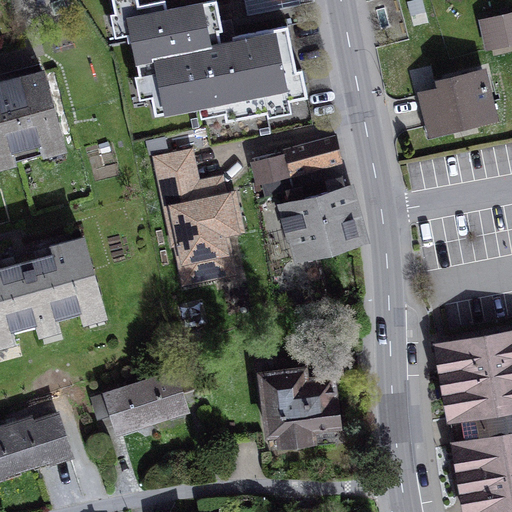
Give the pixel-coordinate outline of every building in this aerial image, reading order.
[(219,31),(223,31),(221,22),(217,1),(167,11),(165,0),(140,5),(138,0),(112,0),(115,13),(123,12),(127,35),(129,42),(133,41),(140,75),(147,74),(152,97),(155,115),(199,106),(223,102),(225,114),(227,121),(268,113),(266,106),(290,101),(308,97),(302,70),(297,71),(288,26),(235,37),(233,37),(234,43),(222,45),(219,31)] [(420,0),(418,0),(408,2),(411,13),(422,10),(420,0)] [(116,38),(127,35),(123,12),(115,13),(111,14),(116,38)] [(511,15),(482,23),(487,48),(511,42),(511,15)] [(233,37),(235,37),(232,20),(221,22),(223,31),(219,31),(222,45),(234,43),(233,37)] [(62,140),(43,71),(0,82),(0,157),(11,154),(43,145),(62,140)] [(440,82),(441,90),(434,92),(422,95),(429,124),(430,126),(455,120),(457,127),(459,127),(478,122),(495,118),(483,72),(453,79),(441,82),(440,82)] [(140,100),(152,97),(147,74),(140,75),(135,76),(140,100)] [(434,92),(441,90),(440,82),(441,82),(441,80),(432,82),(434,92)] [(269,117),(292,112),(290,101),(266,106),(268,113),(269,117)] [(202,118),(225,114),(223,102),(199,106),(202,118)] [(428,140),(460,132),(459,127),(457,127),(455,120),(430,126),(429,124),(424,125),(428,140)] [(289,148),(296,175),(342,163),(335,137),(289,148)] [(45,155),(64,150),(62,140),(43,145),(45,155)] [(290,174),(290,176),(296,175),(289,148),(283,150),(285,154),(290,174)] [(204,182),(198,183),(191,151),(156,158),(174,244),(177,244),(185,283),(225,274),(221,254),(226,253),(222,234),(237,231),(233,213),(238,212),(234,194),(225,196),(215,198),(206,193),(204,182)] [(0,167),(14,164),(11,154),(0,157),(0,167)] [(252,162),(258,183),(261,182),(290,174),(285,154),(252,162)] [(294,189),(290,176),(290,174),(261,182),(264,197),(276,194),(286,191),(294,189)] [(353,198),(349,199),(343,177),(327,181),(330,192),(317,195),(330,247),(359,240),(352,212),(356,211),(353,198)] [(215,198),(225,196),(222,178),(204,182),(206,193),(215,198)] [(330,192),(327,181),(301,187),(304,198),(317,195),(330,192)] [(298,237),(302,254),(330,247),(317,195),(304,198),(301,187),(294,189),(286,191),(289,203),(279,206),(288,239),(290,239),(298,237)] [(279,206),(289,203),(286,191),(276,194),(279,206)] [(102,307),(82,237),(35,251),(37,258),(16,264),(14,256),(0,260),(0,335),(10,333),(38,325),(56,320),(84,312),(102,307)] [(295,256),(302,254),(298,237),(290,239),(295,256)] [(16,264),(37,258),(35,251),(22,254),(14,256),(16,264)] [(86,321),(105,316),(102,307),(84,312),(86,321)] [(41,334),(59,329),(56,320),(38,325),(41,334)] [(466,511),(496,511),(511,509),(511,332),(437,345),(441,364),(446,393),(450,416),(457,415),(466,421),(467,427),(469,437),(465,441),(462,445),(455,447),(466,511)] [(0,345),(13,342),(10,333),(0,335),(0,345)] [(179,389),(192,385),(187,367),(174,372),(179,389)] [(282,444),(339,436),(332,377),(305,381),(304,369),(262,375),(270,434),(280,432),(282,444)] [(174,372),(174,371),(140,382),(152,420),(186,410),(179,389),(174,372)] [(112,411),(119,431),(152,420),(140,382),(107,393),(112,411)] [(100,415),(112,411),(107,393),(94,397),(100,415)] [(35,466),(71,454),(57,414),(33,423),(32,418),(0,428),(0,477),(2,476),(1,474),(34,463),(35,466)] [(465,441),(469,437),(467,427),(466,421),(457,415),(450,416),(455,447),(462,445),(465,441)]
